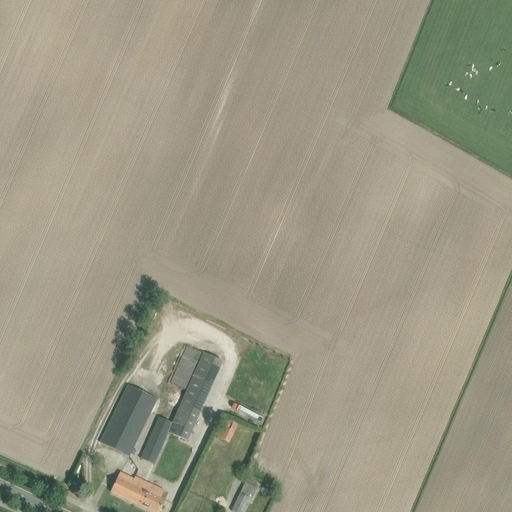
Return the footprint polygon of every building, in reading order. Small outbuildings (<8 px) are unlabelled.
[(186,390),(183,398),(172,423),(158,417),(140,459),(155,465),(169,433),(186,441),(222,362),(187,346),(170,383),(186,390)] [(106,433),(102,442),(102,443),(111,447),(130,456),(134,447),(159,401),(131,386),(106,433)] [(216,437),(229,444),(238,424),(225,418),(216,437)] [(112,492),(134,503),(144,483),(134,478),(134,479),(121,473),(112,492)] [(259,485),(247,479),(232,511),(233,511),(243,511),(250,499),(252,500),(259,485)] [(144,483),(134,503),(152,511),(158,511),(165,499),(161,498),(164,492),(144,483)]
